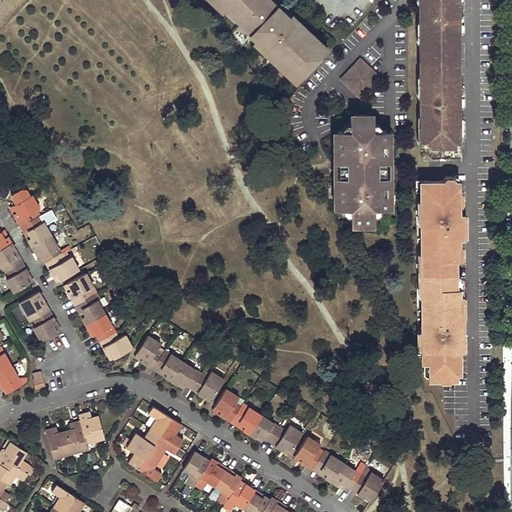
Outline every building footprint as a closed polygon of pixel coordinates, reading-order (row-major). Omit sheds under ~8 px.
[(209,0),(211,1),(212,0),(215,0),(219,3),(219,2),(225,8),(239,22),(239,21),(246,27),(245,29),(255,38),(256,37),(262,43),(261,44),(275,57),(281,63),(284,60),(288,64),(283,70),(295,81),(327,48),(315,36),(311,41),(306,37),(307,36),(302,31),(292,21),(290,23),(285,19),(288,16),(271,0),(209,0)] [(422,112),(422,144),(432,154),(451,154),(460,144),(459,72),(456,72),(455,44),(459,44),(458,0),(420,0),(421,4),(419,4),(419,18),(421,18),(421,34),(419,34),(419,44),(422,44),(423,72),(420,72),(419,81),(422,81),(422,98),(419,98),(420,112),(422,112)] [(225,8),(219,2),(219,3),(216,6),(222,12),(225,8)] [(285,19),(290,23),(292,21),(295,19),(290,15),(288,16),(285,19)] [(246,27),(239,21),(239,22),(236,25),(242,31),(245,29),(246,27)] [(306,27),(302,31),(307,36),(311,32),(306,27)] [(307,36),(306,37),(311,41),(315,36),(311,32),(307,36)] [(262,43),(256,37),(255,38),(253,41),(259,46),(261,44),(262,43)] [(272,61),(278,66),(281,63),(275,57),(272,61)] [(341,79),(361,98),(380,78),(360,59),(341,79)] [(288,64),(284,60),(281,63),(279,66),(283,70),(288,64)] [(338,176),(338,208),(344,208),(350,208),(350,215),(350,220),(374,220),(374,215),(374,208),(381,208),(386,208),(385,176),(379,176),(377,176),(377,161),(379,161),(385,161),(385,129),(380,129),(373,130),(373,123),(373,117),(349,118),(349,123),(349,130),(343,130),(338,130),(338,161),(342,161),(347,161),(347,176),(342,176),(338,176)] [(461,154),(460,144),(451,154),(461,154)] [(458,180),(416,181),(417,355),(422,355),(422,362),(429,362),(429,378),(455,378),(455,371),(459,371),(459,367),(459,336),(459,317),(459,287),(456,287),(455,259),(458,259),(458,244),(458,238),(461,238),(461,220),(458,220),(458,212),(458,180)] [(52,234),(40,214),(36,217),(33,210),(39,206),(31,193),(28,195),(26,189),(21,189),(12,195),(16,202),(13,204),(17,210),(14,212),(21,225),(24,224),(31,235),(28,237),(36,250),(38,248),(42,256),(53,274),(57,271),(61,278),(78,268),(70,253),(64,257),(62,252),(52,234)] [(21,225),(28,237),(31,235),(24,224),(21,225)] [(0,264),(4,271),(7,270),(9,275),(7,277),(15,290),(30,281),(27,275),(30,273),(23,261),(20,263),(12,250),(16,249),(8,235),(5,237),(1,230),(0,228),(0,264)] [(12,250),(20,263),(23,261),(16,249),(12,250)] [(93,326),(97,333),(108,351),(111,349),(115,357),(133,346),(126,332),(120,336),(116,330),(105,310),(95,292),(92,294),(88,288),(94,285),(86,271),(68,282),(72,288),(68,290),(76,303),(79,301),(86,313),(82,315),(90,328),(93,326)] [(34,318),(37,323),(34,325),(42,339),(43,338),(58,330),(54,323),(57,321),(50,309),(47,311),(40,299),(44,297),(39,290),(21,300),(32,320),(34,318)] [(40,299),(47,311),(50,309),(44,297),(40,299)] [(76,303),(82,315),(86,313),(79,301),(76,303)] [(135,357),(153,368),(155,365),(162,354),(157,350),(161,343),(148,335),(135,357)] [(0,379),(1,381),(7,394),(24,384),(2,346),(0,347),(0,379)] [(187,385),(203,396),(205,392),(213,397),(224,379),(212,371),(208,377),(202,373),(184,361),(165,349),(162,354),(155,365),(167,373),(165,376),(177,384),(179,380),(187,385)] [(153,368),(165,376),(167,373),(155,365),(153,368)] [(34,380),(37,388),(45,386),(42,378),(34,380)] [(177,384),(185,388),(187,385),(179,380),(177,384)] [(243,428),(256,436),(258,432),(266,437),(284,449),(286,445),(292,449),(303,432),(290,423),(286,429),(279,425),(261,413),(243,401),(241,405),(236,402),(239,396),(226,388),(213,409),(231,420),(233,417),(245,424),(243,428)] [(203,396),(211,401),(213,397),(205,392),(203,396)] [(128,460),(157,479),(162,470),(154,465),(166,446),(174,452),(184,437),(176,432),(182,423),(153,404),(148,411),(155,416),(143,435),(136,431),(126,445),(134,450),(128,460)] [(53,457),(72,451),(89,447),(87,440),(105,435),(98,413),(91,415),(90,409),(78,413),(79,419),(69,422),(71,428),(57,432),(55,426),(45,428),(53,457)] [(231,420),(243,428),(245,424),(233,417),(231,420)] [(325,474),(338,483),(340,479),(347,483),(365,495),(367,492),(374,496),(385,479),(372,470),(368,476),(363,472),(344,460),(325,448),(323,452),(318,449),(322,443),(309,434),(298,452),(304,456),(302,460),(314,468),(317,464),(328,471),(325,474)] [(0,507),(4,510),(9,502),(6,501),(11,494),(3,489),(8,482),(11,484),(16,476),(23,480),(28,473),(26,471),(30,464),(22,459),(28,451),(10,440),(0,455),(0,456),(2,458),(0,461),(0,507)] [(233,506),(241,511),(293,511),(285,507),(287,504),(272,495),(270,497),(241,479),(243,476),(212,457),(211,459),(195,449),(183,468),(191,473),(185,481),(193,485),(195,483),(202,488),(207,480),(222,490),(217,497),(225,502),(223,504),(231,510),(233,506)] [(314,468),(325,474),(328,471),(317,464),(314,468)] [(80,511),(79,511),(86,501),(58,483),(53,491),(60,495),(54,504),(48,511),(42,511),(39,510),(37,511),(80,511)] [(123,511),(128,511),(132,507),(119,498),(114,507),(124,511),(123,511)]
